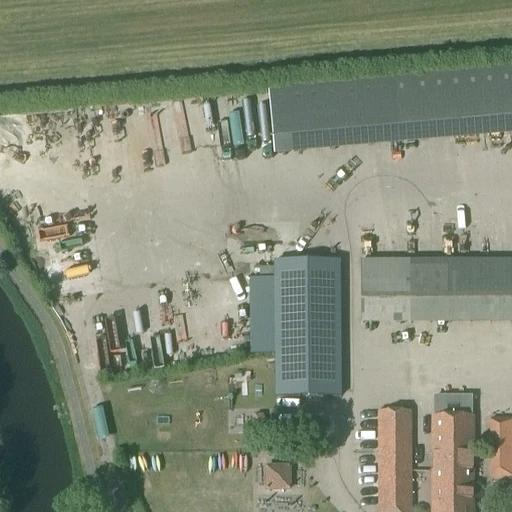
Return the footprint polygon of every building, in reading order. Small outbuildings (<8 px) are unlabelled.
[(166,257),(181,256),(180,248),(144,252),(146,272),(167,270),(166,257)] [(511,262),(409,263),(360,263),(360,325),(511,324),(511,262)] [(275,399),(340,398),(340,263),(273,263),(274,269),(274,281),(275,399)] [(274,281),(274,269),(260,269),(260,281),(274,281)] [(377,511),(411,511),(411,420),(410,420),(411,413),(377,413),(377,511)] [(470,511),(471,418),(434,418),(433,511),(470,511)] [(511,481),(511,420),(489,420),(488,481),(511,481)] [(266,469),(266,492),(289,491),(288,469),(266,469)]
